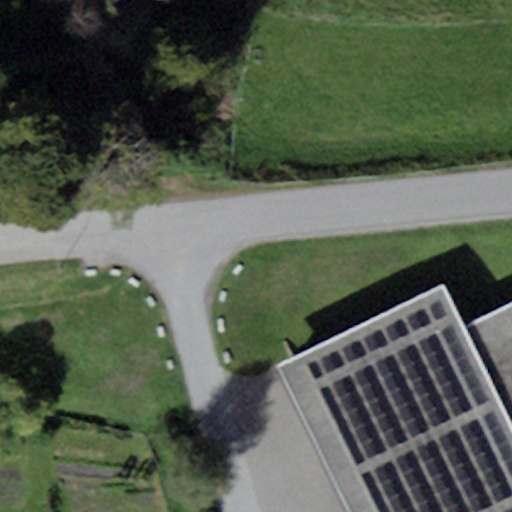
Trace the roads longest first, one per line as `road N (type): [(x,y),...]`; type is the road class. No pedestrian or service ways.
road 1 (unclassified): [(511,189),(0,247)]
road 2 (track): [(240,511),(166,229)]
